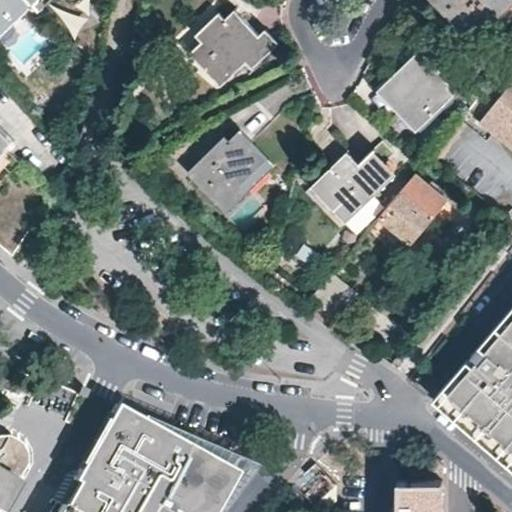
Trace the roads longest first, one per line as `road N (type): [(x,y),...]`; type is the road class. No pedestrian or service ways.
road 1 (residential): [(0,280),(130,364),(304,411)]
road 2 (residential): [(304,0),(306,43),(330,65),(362,47),(386,0)]
road 3 (residential): [(304,411),(285,464),(241,511)]
